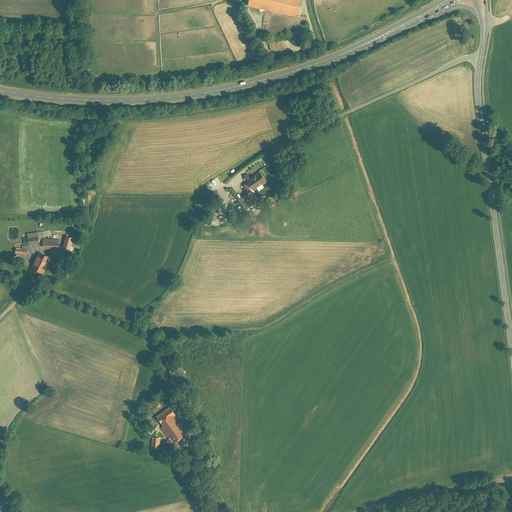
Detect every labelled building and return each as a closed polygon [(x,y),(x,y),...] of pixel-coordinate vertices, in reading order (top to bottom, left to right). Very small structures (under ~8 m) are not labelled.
[(249,0),(296,11),(297,0),(249,0)] [(244,183),(251,192),(264,181),(257,172),(244,183)] [(247,191),(242,195),(247,202),(253,198),(247,191)] [(25,236),(26,245),(38,244),(37,235),(25,236)] [(76,237),(67,235),(65,248),(73,249),(76,237)] [(42,239),(42,248),(58,247),(58,239),(42,239)] [(36,252),(28,268),(41,273),(48,258),(36,252)] [(178,367),(169,371),(173,383),(182,379),(178,367)] [(168,408),(161,413),(164,418),(172,413),(168,408)] [(170,419),(159,426),(170,442),(181,435),(170,419)] [(147,453),(160,453),(161,440),(148,440),(147,453)]
